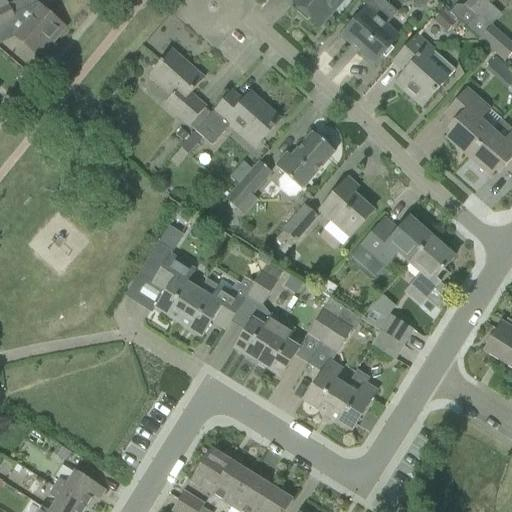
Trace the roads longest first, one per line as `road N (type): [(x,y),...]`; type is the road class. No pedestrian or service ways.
road 1 (residential): [(509,257),(248,14),(213,0)]
road 2 (residential): [(214,384),(365,490)]
road 3 (residential): [(133,511),(214,384)]
road 4 (residential): [(432,378),(509,257)]
road 5 (residential): [(365,490),(432,378)]
